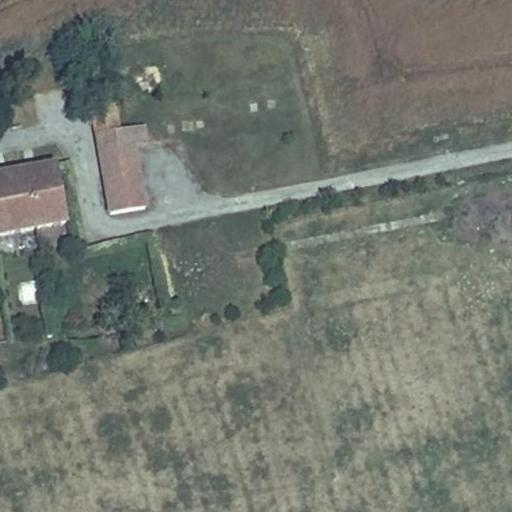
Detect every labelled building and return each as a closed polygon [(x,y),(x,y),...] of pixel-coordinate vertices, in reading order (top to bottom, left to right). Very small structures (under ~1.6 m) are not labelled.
[(98,136),(115,133),(109,107),(93,110),(98,136)] [(97,152),(132,145),(145,142),(142,127),(115,133),(98,136),(94,137),(97,152)] [(97,152),(111,215),(146,207),(132,145),(97,152)] [(0,241),(68,230),(57,171),(0,181),(0,241)] [(33,335),(50,335),(50,313),(33,312),(33,335)]
